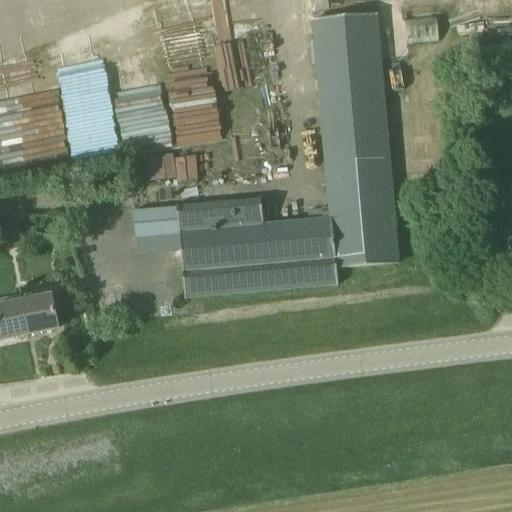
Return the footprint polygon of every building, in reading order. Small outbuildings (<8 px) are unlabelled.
[(399,264),(389,145),(378,17),(312,22),(329,209),(321,209),(322,220),(264,226),(261,200),(178,207),(178,208),(134,212),(138,255),(182,251),(187,301),(337,288),(337,269),(399,264)] [(408,45),(439,43),(437,18),(407,20),(408,45)] [(6,225),(12,250),(25,247),(20,222),(6,225)] [(0,252),(12,250),(6,225),(0,226),(0,252)] [(511,265),(511,236),(507,237),(506,231),(484,234),(486,252),(508,249),(510,266),(511,265)] [(22,301),(30,338),(61,331),(53,295),(22,301)] [(0,343),(30,338),(22,301),(0,305),(0,343)]
